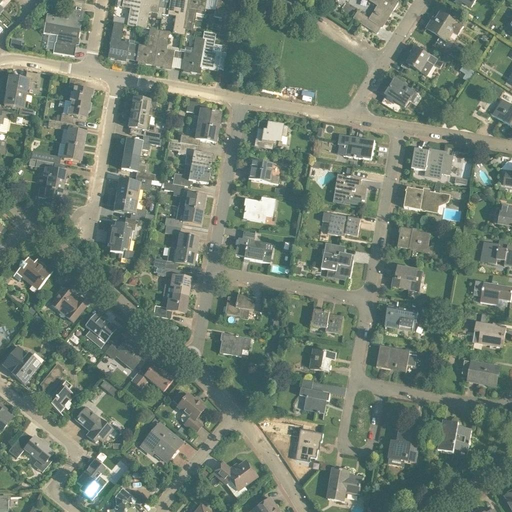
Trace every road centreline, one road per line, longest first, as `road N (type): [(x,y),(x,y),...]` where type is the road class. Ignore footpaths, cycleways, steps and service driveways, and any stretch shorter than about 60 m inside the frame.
road 1 (residential): [(188,362),(29,220)]
road 2 (residential): [(398,127),(366,298)]
road 3 (residential): [(210,271),(238,101)]
road 4 (residential): [(354,383),(343,445),(352,454),(373,451),(382,387)]
road 5 (residential): [(67,511),(50,488),(67,463),(65,447),(0,394)]
road 6 (residential): [(366,298),(210,271)]
road 7 (residential): [(85,225),(115,78)]
road 8 (residential): [(382,387),(496,407),(511,401)]
road 9 (residential): [(382,63),(268,0)]
road 10 (residential): [(238,101),(115,78)]
road 11 (residential): [(165,511),(233,413)]
